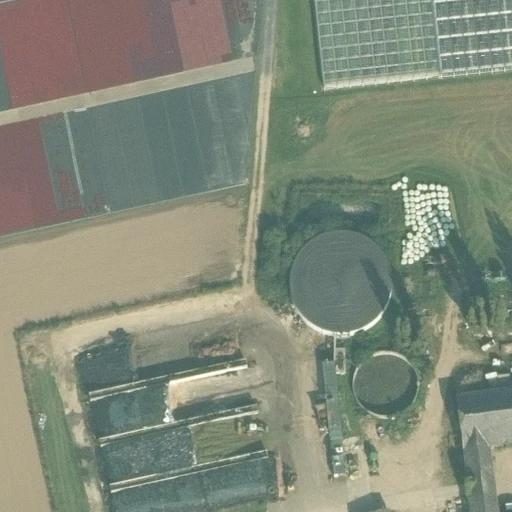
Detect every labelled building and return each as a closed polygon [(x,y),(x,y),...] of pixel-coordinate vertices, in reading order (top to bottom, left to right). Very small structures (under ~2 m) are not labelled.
[(315,0),(324,88),(437,76),(428,0),(315,0)] [(511,0),(428,0),(437,76),(511,68),(511,0)] [(289,284),(289,298),(294,312),(302,324),(314,333),(327,338),(342,340),(356,337),(369,331),(380,321),(387,308),(390,294),(390,280),(385,266),(377,254),(366,245),(352,240),(338,238),(323,241),(311,247),(300,257),(293,270),(289,284)] [(416,401),(418,388),(415,375),(408,364),(397,357),(384,355),(372,358),(361,365),(354,376),(352,389),(354,401),(362,412),(372,419),(385,421),(398,419),(409,411),(416,401)] [(511,362),(451,371),(455,401),(511,392),(511,362)] [(460,437),(463,455),(488,451),(511,447),(511,392),(455,401),(458,418),(457,418),(460,437)] [(488,451),(463,455),(464,467),(489,463),(488,451)] [(489,463),(464,467),(466,483),(491,478),(489,463)] [(491,478),(466,483),(468,497),(493,493),(491,478)] [(493,493),(468,497),(470,511),(495,507),(493,493)]
